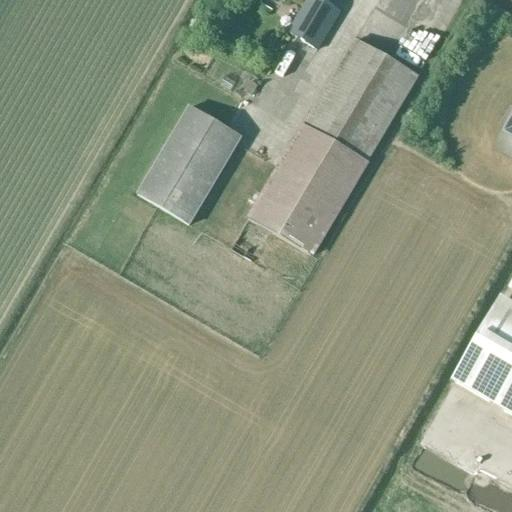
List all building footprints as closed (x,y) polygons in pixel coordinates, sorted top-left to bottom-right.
[(341,14),(319,0),(307,0),(287,33),(318,52),(341,14)] [(311,259),(418,77),(357,42),(248,222),(311,259)] [(243,140),(189,107),(136,197),(190,228),(243,140)] [(511,117),(502,135),(511,141),(511,117)] [(511,304),(500,298),(451,383),(511,418),(511,285),(511,287),(511,304)]
